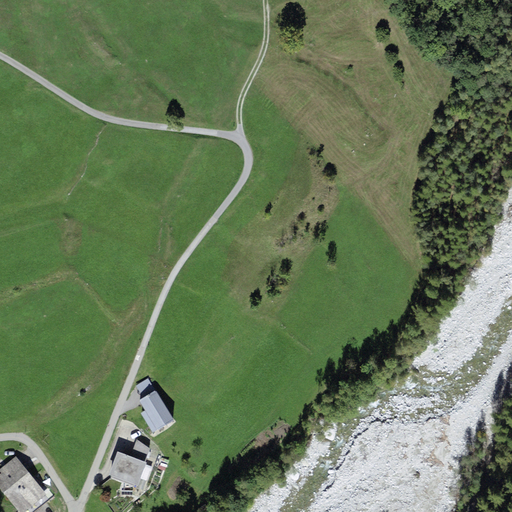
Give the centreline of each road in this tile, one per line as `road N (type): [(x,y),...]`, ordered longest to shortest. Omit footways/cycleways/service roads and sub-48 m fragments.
road 1 (unclassified): [(0,56),(109,119),(237,139),(251,156),(247,180),(171,279),(76,511)]
road 2 (track): [(244,143),(239,102),(267,45),(267,2)]
